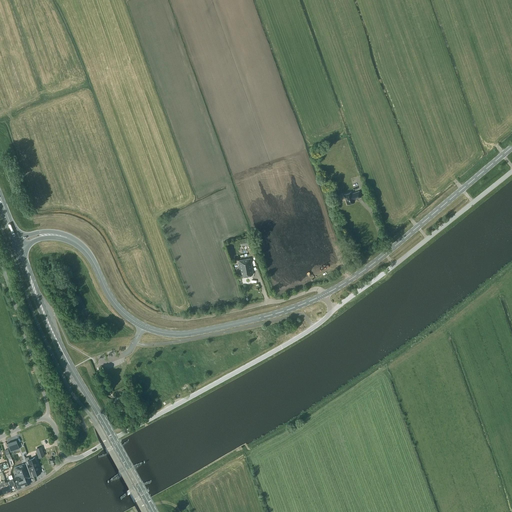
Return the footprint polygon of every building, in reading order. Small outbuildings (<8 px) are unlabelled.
[(354,199),(361,197),(359,191),(352,193),(351,191),(343,194),(347,204),(355,201),(354,199)] [(248,245),(247,238),(240,239),(241,246),(248,245)] [(238,260),(240,271),(241,276),(252,275),(251,269),(252,269),(251,265),(250,258),(249,259),(249,258),(238,260)] [(10,451),(19,448),(16,440),(7,443),(10,451)] [(109,450),(107,450),(109,454),(123,447),(120,443),(109,450)] [(35,457),(29,459),(28,457),(25,458),(32,476),(33,475),(33,476),(34,475),(40,473),(41,473),(40,473),(35,457)] [(31,476),(26,463),(14,467),(17,476),(15,477),(17,481),(16,482),(18,488),(29,484),(27,478),(31,476)] [(133,466),(120,474),(122,478),(135,471),(133,466)] [(0,471),(0,487),(0,488),(1,488),(3,493),(10,490),(9,487),(13,485),(11,480),(5,482),(1,471),(0,471)] [(143,485),(130,492),(136,502),(149,495),(143,485)]
